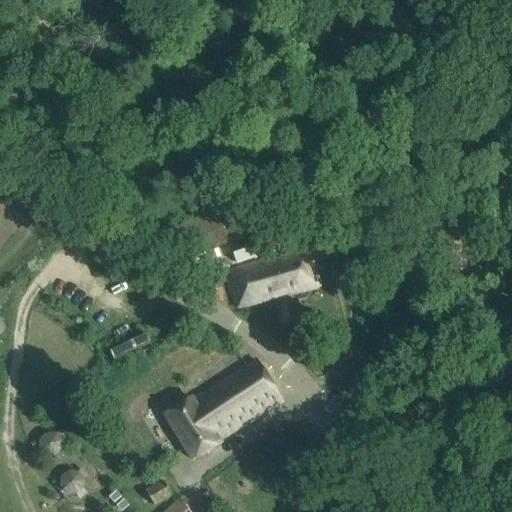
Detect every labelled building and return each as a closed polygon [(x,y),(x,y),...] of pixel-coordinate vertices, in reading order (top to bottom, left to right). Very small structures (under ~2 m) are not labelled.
[(308,250),(246,267),(227,273),(237,308),(318,287),(308,250)] [(192,399),(174,409),(164,416),(192,461),(220,444),(218,441),(282,402),(257,362),(194,402),(192,399)] [(88,483),(76,470),(62,483),(74,496),(88,483)] [(164,481),(146,491),(155,507),(173,497),(164,481)] [(116,493),(110,498),(114,503),(121,497),(116,493)] [(124,501),(118,507),(122,511),(128,506),(124,501)] [(186,511),(178,503),(167,511),(186,511)]
